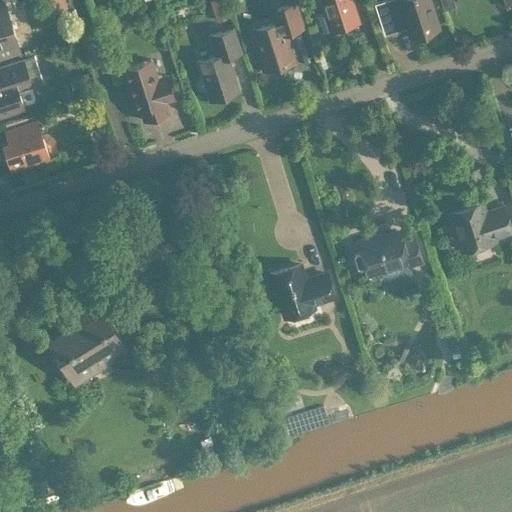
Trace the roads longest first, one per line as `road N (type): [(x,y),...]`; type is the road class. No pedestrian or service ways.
road 1 (residential): [(131,167),(511,46)]
road 2 (residential): [(131,167),(79,0)]
road 3 (residential): [(0,212),(131,167)]
